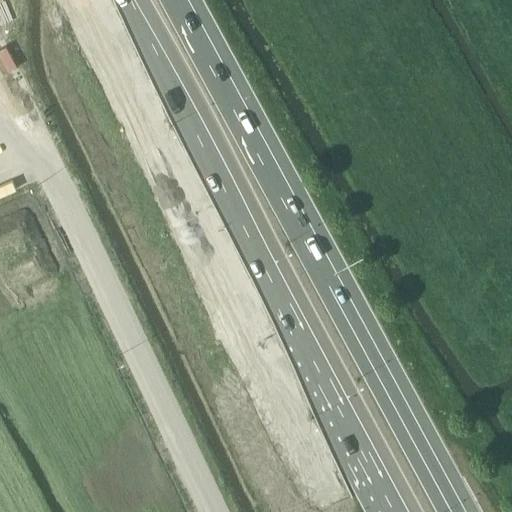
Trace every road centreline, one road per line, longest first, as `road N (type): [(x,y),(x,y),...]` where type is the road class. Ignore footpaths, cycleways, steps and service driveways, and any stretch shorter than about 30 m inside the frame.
road 1 (secondary): [(451,511),(175,0)]
road 2 (secondary): [(100,0),(286,315)]
road 3 (secondary): [(130,0),(286,315)]
road 4 (secondary): [(286,315),(393,511)]
